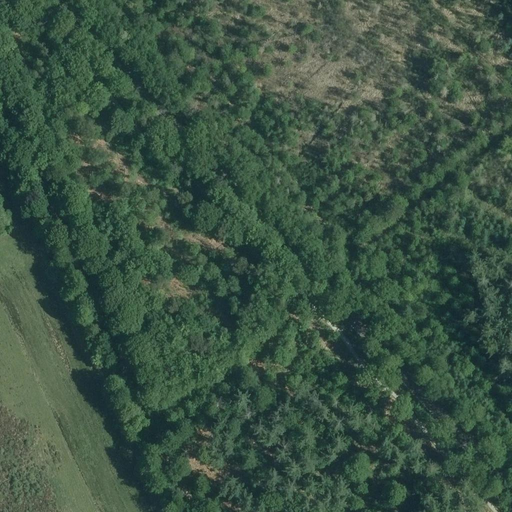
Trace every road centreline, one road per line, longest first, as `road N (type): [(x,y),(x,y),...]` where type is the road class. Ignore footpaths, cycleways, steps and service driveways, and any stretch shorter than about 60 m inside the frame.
road 1 (tertiary): [(511,494),(59,0)]
road 2 (track): [(0,94),(148,415)]
road 3 (track): [(148,415),(239,368),(307,300)]
